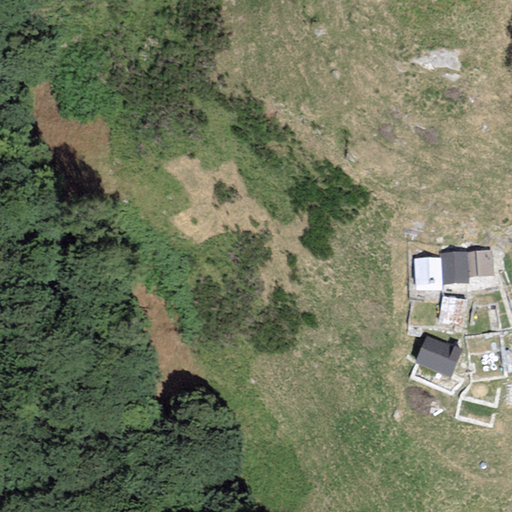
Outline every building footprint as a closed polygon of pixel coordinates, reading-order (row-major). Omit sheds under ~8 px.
[(494,252),(467,253),(468,278),(495,277),(494,252)] [(440,257),(441,284),(468,283),(468,278),(467,253),(440,254),(440,257)] [(440,257),(414,258),(415,292),(441,291),(441,284),(440,257)] [(442,296),(437,324),(460,328),(465,301),(442,296)] [(460,350),(425,336),(414,363),(449,377),(460,350)]
